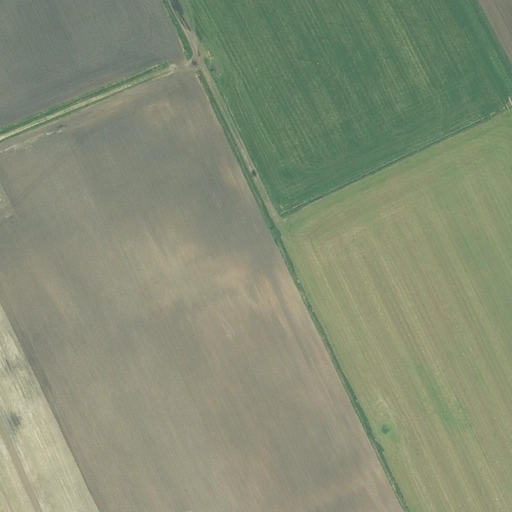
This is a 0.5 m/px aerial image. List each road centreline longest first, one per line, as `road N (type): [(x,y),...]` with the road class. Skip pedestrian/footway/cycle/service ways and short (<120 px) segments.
road 1 (track): [(0,142),(194,66),(170,0)]
road 2 (track): [(197,58),(276,219)]
